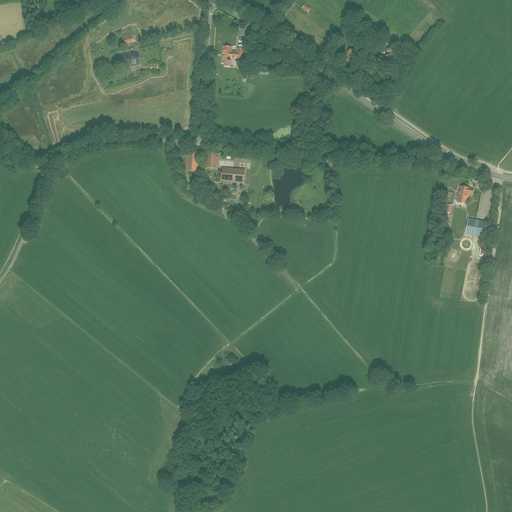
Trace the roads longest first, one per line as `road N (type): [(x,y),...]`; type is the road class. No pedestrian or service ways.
road 1 (unclassified): [(0,152),(51,166),(97,146),(199,140),(215,3)]
road 2 (secondary): [(511,178),(444,155),(270,34)]
